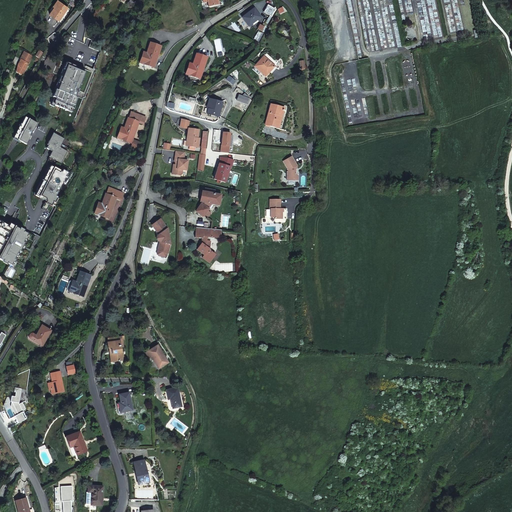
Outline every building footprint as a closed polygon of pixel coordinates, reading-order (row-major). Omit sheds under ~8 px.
[(54,8),(49,15),(58,21),(67,8),(58,2),(54,8)] [(260,17),(253,8),(242,17),(249,26),(260,17)] [(161,46),(150,43),(147,53),(143,51),(139,63),(152,67),(155,56),(158,57),(161,46)] [(28,63),(32,55),(24,51),(20,59),(20,60),(18,64),(16,71),(22,74),(27,63),(28,63)] [(77,62),(88,67),(90,68),(93,61),(83,57),(83,56),(70,51),(67,59),(77,62)] [(200,79),(207,57),(196,54),(192,64),(189,63),(185,74),(200,79)] [(254,66),(265,76),(274,66),(268,61),(267,62),(262,58),(254,66)] [(81,76),(83,77),(88,67),(77,62),(73,72),(65,70),(58,88),(76,96),(79,87),(77,86),(81,76)] [(234,81),(228,76),(225,79),(232,84),(234,81)] [(222,103),(209,99),(207,106),(209,107),(207,114),(218,117),(222,103)] [(278,115),(281,116),(283,109),(275,108),(276,106),(270,104),(265,124),(276,127),(279,118),(277,117),(278,115)] [(117,137),(129,142),(132,131),(135,132),(139,122),(143,123),(145,117),(131,112),(129,118),(128,117),(124,128),(121,126),(117,137)] [(25,116),(14,138),(26,144),(37,123),(25,116)] [(187,147),(198,148),(199,139),(198,139),(199,131),(188,129),(187,138),(189,138),(187,147)] [(132,131),(129,142),(133,143),(132,147),(135,148),(135,147),(137,148),(140,142),(133,139),(135,132),(132,131)] [(65,138),(54,133),(50,140),(49,140),(47,144),(48,145),(46,148),(53,151),(50,157),(62,163),(68,151),(60,147),(65,138)] [(227,159),(229,144),(230,144),(231,137),(229,137),(230,134),(222,133),(219,163),(214,179),(225,182),(229,167),(231,168),(233,160),(227,159)] [(238,166),(249,156),(245,151),(234,162),(238,166)] [(184,153),(176,152),(174,161),(175,163),(177,163),(177,165),(175,165),(173,164),(172,172),(176,172),(176,175),(180,175),(182,174),(182,170),(186,170),(187,161),(183,161),(184,153)] [(291,156),(283,161),(286,167),(288,170),(286,171),(286,180),(296,180),(296,173),(294,171),(294,170),(296,169),(294,166),(296,166),(291,156)] [(67,174),(49,165),(34,194),(52,204),(67,174)] [(94,213),(109,218),(117,198),(121,199),(123,193),(109,187),(106,194),(105,194),(101,204),(98,202),(94,213)] [(199,214),(204,206),(206,203),(218,205),(220,195),(214,194),(204,193),(202,192),(200,200),(202,201),(195,211),(199,214)] [(280,208),(280,199),(270,199),(270,209),(271,217),(274,217),(274,219),(282,219),(282,208),(280,208)] [(199,214),(203,216),(208,209),(204,206),(199,214)] [(166,228),(160,219),(152,225),(159,235),(160,242),(157,250),(158,250),(157,254),(158,256),(165,257),(166,256),(167,253),(170,244),(166,228)] [(7,225),(0,220),(0,258),(11,265),(20,249),(28,233),(15,227),(15,228),(7,224),(7,225)] [(221,230),(196,227),(195,237),(202,238),(202,239),(204,240),(202,243),(197,250),(205,255),(204,257),(211,262),(215,256),(214,253),(208,249),(209,249),(208,248),(209,240),(205,240),(206,236),(220,237),(221,230)] [(69,291),(83,296),(91,275),(80,272),(76,282),(73,281),(69,291)] [(42,346),(51,330),(42,325),(36,335),(34,334),(33,334),(32,333),(31,334),(30,334),(30,335),(29,336),(29,337),(29,338),(30,338),(42,346)] [(122,336),(108,338),(108,342),(120,340),(121,346),(124,346),(122,336)] [(120,340),(108,342),(106,342),(107,348),(108,347),(110,347),(113,361),(123,360),(122,351),(121,351),(121,346),(120,340)] [(150,356),(156,365),(160,363),(162,365),(167,362),(157,345),(145,353),(148,357),(150,356)] [(68,374),(75,373),(73,365),(67,367),(68,374)] [(49,382),(52,394),(64,392),(60,371),(51,373),(52,378),(56,377),(57,381),(52,382),(49,382)] [(173,408),(181,406),(177,388),(166,390),(168,399),(171,398),(173,408)] [(132,410),(129,397),(129,392),(119,394),(120,402),(118,403),(120,412),(132,410)] [(80,431),(65,437),(73,456),(87,451),(80,431)] [(138,484),(149,482),(144,460),(134,463),(138,484)] [(86,492),(85,503),(91,504),(91,505),(102,506),(103,486),(88,485),(88,492),(86,492)] [(15,501),(18,511),(29,511),(25,498),(15,501)]
